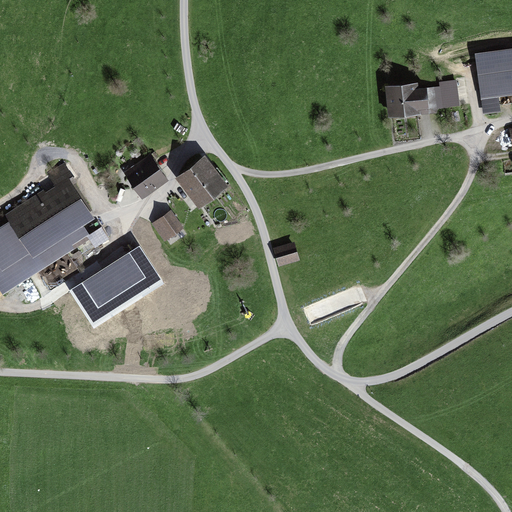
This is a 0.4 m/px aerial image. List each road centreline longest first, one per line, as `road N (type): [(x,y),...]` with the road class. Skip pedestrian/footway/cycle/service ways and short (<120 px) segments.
road 1 (track): [(238,176),(464,133),(483,145),(465,193),(347,345),(337,377)]
road 2 (unclassified): [(181,0),(197,121),(238,176),(289,325),(356,388)]
road 3 (unclassified): [(356,388),(481,479),(505,511)]
road 4 (unclassified): [(356,388),(392,377),(511,311)]
